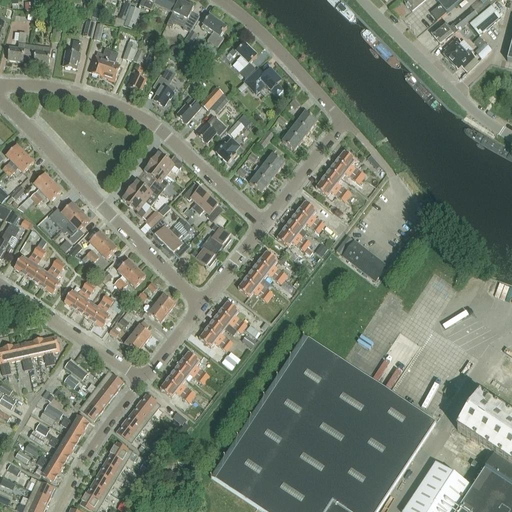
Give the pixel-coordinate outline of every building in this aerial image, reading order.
[(51,0),(48,16),(54,17),(57,0),(51,0)] [(86,0),(84,7),(91,10),(94,0),(86,0)] [(153,5),(159,8),(162,0),(142,0),(143,0),(140,7),(150,12),(153,5)] [(174,15),(180,2),(175,0),(162,0),(159,8),(174,15)] [(408,0),(405,3),(407,4),(406,6),(408,9),(410,8),(413,12),(427,1),(427,0),(434,0),(440,7),(431,14),(438,22),(464,0),(408,0)] [(194,9),(180,2),(174,15),(188,22),(184,31),(190,34),(200,19),(192,15),(194,9)] [(122,30),(131,5),(125,3),(119,19),(117,18),(114,27),(122,30)] [(69,5),(67,13),(73,15),(76,6),(69,5)] [(140,12),(131,8),(124,28),(133,31),(140,12)] [(492,9),(470,26),(479,37),(501,20),(492,9)] [(433,35),(441,45),(447,41),(448,42),(459,33),(468,25),(478,17),(472,10),(450,28),(446,24),(433,35)] [(102,14),(96,12),(93,19),(100,21),(102,14)] [(210,18),(202,29),(212,37),(207,43),(218,50),(224,41),(221,39),(227,30),(210,18)] [(166,27),(172,29),(176,21),(170,19),(166,27)] [(92,40),(96,23),(87,21),(83,37),(92,40)] [(63,31),(63,25),(54,24),(52,43),(59,43),(60,31),(63,31)] [(104,27),(97,26),(93,41),(100,43),(104,27)] [(25,55),(30,56),(31,46),(25,46),(26,44),(25,44),(26,34),(20,33),(18,43),(20,43),(19,49),(11,48),(9,61),(24,63),(25,55)] [(198,36),(191,33),(185,43),(191,47),(198,36)] [(479,50),(485,45),(479,39),(473,45),(479,50)] [(131,64),(140,44),(131,40),(127,49),(122,60),(131,64)] [(467,56),(463,52),(459,48),(462,45),(457,40),(445,51),(448,53),(445,57),(458,71),(462,67),(464,70),(475,59),(470,53),(467,56)] [(79,65),(81,56),(79,56),(81,44),(74,43),(71,54),(66,53),(65,62),(64,69),(66,70),(66,71),(71,72),(71,71),(77,72),(78,65),(79,65)] [(492,51),(486,44),(485,45),(479,50),(476,53),(482,60),(492,51)] [(237,55),(241,58),(237,62),(245,70),(249,66),(249,65),(257,57),(244,45),(238,52),(235,49),(229,54),(233,58),(237,55)] [(49,67),(51,54),(52,49),(31,46),(30,56),(36,56),(35,65),(49,67)] [(184,46),(180,52),(186,56),(189,50),(184,46)] [(90,75),(103,80),(112,54),(106,51),(104,57),(98,55),(96,59),(90,75)] [(145,54),(138,51),(133,62),(140,65),(145,54)] [(119,56),(112,54),(103,80),(103,79),(116,84),(121,68),(115,66),(119,56)] [(245,70),(240,74),(246,80),(255,71),(249,65),(249,66),(245,70)] [(140,95),(147,81),(140,78),(144,70),(137,67),(133,74),(135,75),(128,89),(140,95)] [(159,93),(153,102),(165,109),(170,101),(171,102),(175,95),(174,95),(177,91),(171,87),(177,76),(168,70),(163,78),(161,77),(153,90),(159,93)] [(256,96),(266,87),(277,98),(283,92),(278,86),(281,83),(271,71),(264,77),(259,71),(252,77),(245,84),(247,87),(256,96)] [(245,84),(238,90),(240,93),(247,87),(245,84)] [(201,107),(208,113),(224,96),(216,90),(201,107)] [(230,102),(224,96),(212,110),(218,115),(230,102)] [(186,127),(196,115),(202,109),(191,99),(185,105),(186,107),(176,118),(186,127)] [(301,107),(295,101),(290,106),(296,112),(301,107)] [(302,119),(307,123),(312,118),(306,113),(302,119)] [(252,121),(245,115),(228,134),(234,140),(252,121)] [(207,145),(217,134),(220,137),(226,131),(212,118),(206,124),(207,125),(197,136),(207,145)] [(288,123),(281,118),(277,123),(283,129),(288,123)] [(318,122),(312,118),(307,123),(313,128),(318,122)] [(302,119),(297,125),(309,134),(313,128),(307,123),(302,119)] [(297,125),(292,131),(304,140),(309,134),(297,125)] [(292,131),(288,137),(299,146),(304,140),(292,131)] [(270,144),(275,138),(269,133),(264,139),(270,144)] [(295,152),(299,146),(288,137),(283,143),(295,152)] [(265,150),(270,144),(264,139),(259,146),(265,150)] [(236,155),(238,152),(230,144),(227,147),(226,146),(217,155),(228,165),(237,156),(236,155)] [(6,175),(26,156),(18,147),(7,158),(11,162),(3,171),(6,175)] [(337,162),(362,182),(365,178),(352,168),(356,162),(344,153),(337,162)] [(154,158),(150,163),(167,177),(174,168),(179,172),(184,166),(175,158),(174,158),(170,164),(159,155),(156,159),(154,158)] [(255,165),(259,160),(252,155),(248,160),(255,165)] [(274,155),(269,161),(281,170),(286,164),(274,155)] [(9,178),(18,169),(24,175),(34,164),(26,156),(6,175),(9,178)] [(368,161),(372,166),(376,162),(371,157),(368,161)] [(276,176),(281,170),(269,161),(264,167),(276,176)] [(362,182),(337,162),(330,172),(342,180),(345,176),(359,187),(362,182)] [(155,182),(152,187),(162,194),(166,198),(170,193),(165,190),(168,186),(163,182),(167,177),(150,163),(146,168),(148,169),(144,173),(155,182)] [(276,176),(264,167),(260,173),(272,182),(276,176)] [(243,180),(247,175),(242,169),(237,174),(243,180)] [(338,185),(342,180),(330,172),(323,181),(348,200),(352,196),(338,185)] [(252,177),(267,188),(272,182),(260,173),(258,176),(255,173),(252,177)] [(34,203),(54,184),(46,175),(35,186),(39,191),(30,199),(31,200),(34,203)] [(267,188),(252,177),(251,178),(254,180),(250,185),(262,195),(267,188)] [(332,193),(336,197),(345,204),(348,200),(323,181),(316,190),(327,199),(332,193)] [(133,186),(129,191),(146,204),(151,208),(162,194),(152,187),(148,191),(137,183),(134,187),(133,186)] [(37,207),(46,198),(51,203),(62,193),(54,184),(34,203),(37,207)] [(208,197),(209,196),(203,191),(202,192),(194,184),(194,185),(195,186),(184,198),(189,203),(192,201),(196,205),(192,209),(196,213),(209,199),(208,197)] [(26,192),(20,188),(11,198),(16,203),(26,192)] [(0,204),(2,206),(8,199),(0,190),(0,204)] [(142,210),(146,204),(129,191),(125,196),(126,197),(123,201),(138,213),(136,215),(142,220),(146,215),(142,210)] [(211,200),(209,199),(196,213),(200,217),(204,212),(209,217),(207,219),(212,224),(223,213),(224,214),(225,213),(217,206),(218,204),(212,199),(211,200)] [(34,203),(31,200),(18,212),(22,214),(34,203)] [(298,212),(322,231),(325,227),(313,218),(317,212),(306,203),(298,212)] [(68,227),(71,224),(81,213),(73,204),(62,215),(66,218),(59,225),(58,225),(57,226),(57,227),(58,228),(48,237),(52,241),(62,232),(65,236),(71,230),(68,227)] [(0,206),(0,220),(6,224),(11,212),(0,206)] [(336,212),(329,206),(326,209),(333,215),(336,212)] [(151,230),(163,218),(157,211),(145,223),(151,230)] [(322,231),(298,212),(291,222),(303,230),(306,226),(319,236),(322,231)] [(81,213),(71,224),(79,232),(90,222),(81,213)] [(8,223),(14,227),(19,217),(13,214),(8,223)] [(328,221),(339,234),(346,228),(335,215),(328,221)] [(45,232),(55,223),(49,218),(40,226),(45,232)] [(228,224),(222,219),(217,224),(224,229),(228,224)] [(163,246),(164,247),(178,233),(175,229),(170,234),(166,229),(168,227),(162,221),(151,233),(150,232),(149,232),(157,240),(156,241),(162,247),(163,246)] [(299,235),(303,230),(291,222),(284,231),(308,249),(312,245),(299,235)] [(187,225),(183,229),(187,233),(192,229),(187,225)] [(11,248),(16,240),(15,239),(20,231),(11,226),(6,234),(0,243),(0,260),(3,262),(11,248)] [(210,238),(206,244),(219,254),(225,246),(226,248),(231,241),(230,240),(232,237),(231,237),(231,238),(215,226),(214,226),(215,227),(212,231),(217,235),(213,240),(210,238)] [(293,243),(297,247),(305,253),(307,250),(308,249),(284,231),(277,240),(289,249),(293,243)] [(96,255),(99,253),(110,242),(101,233),(90,244),(95,249),(86,257),(90,261),(96,255)] [(165,250),(170,255),(172,254),(180,262),(179,260),(190,249),(184,243),(182,246),(178,241),(182,237),(178,233),(164,247),(166,248),(165,250)] [(348,238),(336,253),(342,257),(353,242),(348,238)] [(67,254),(75,245),(70,240),(61,249),(67,254)] [(38,248),(42,251),(46,246),(42,241),(38,248)] [(110,242),(99,253),(107,261),(118,251),(110,242)] [(376,283),(387,267),(355,242),(343,258),(376,283)] [(208,268),(210,269),(215,262),(213,261),(219,254),(206,244),(201,250),(204,251),(200,256),(195,253),(192,257),(191,256),(191,257),(207,269),(206,270),(208,268)] [(82,251),(77,246),(68,255),(73,260),(75,258),(82,251)] [(328,251),(322,246),(318,251),(324,256),(328,251)] [(37,259),(42,251),(38,248),(32,256),(37,259)] [(41,262),(46,254),(42,251),(37,259),(41,262)] [(260,263),(285,282),(288,278),(274,268),(278,262),(267,254),(260,263)] [(96,255),(90,261),(94,265),(100,259),(96,255)] [(15,270),(25,277),(36,261),(37,259),(32,256),(28,262),(23,259),(15,270)] [(75,258),(73,260),(83,268),(85,265),(78,259),(77,260),(75,258)] [(34,284),(42,272),(37,268),(40,264),(41,262),(37,259),(36,261),(25,277),(34,284)] [(56,272),(61,264),(57,261),(51,269),(56,272)] [(119,273),(124,278),(114,287),(118,290),(138,271),(130,262),(119,273)] [(285,282),(260,263),(253,272),(264,281),(268,276),(281,287),(285,282)] [(300,267),(310,274),(313,270),(303,263),(300,267)] [(61,264),(56,272),(60,275),(66,267),(61,264)] [(44,290),(55,274),(51,271),(47,275),(42,272),(34,284),(44,290)] [(121,293),(130,284),(136,290),(146,279),(138,271),(118,290),(121,293)] [(260,285),(264,281),(253,272),(246,281),(271,301),(274,296),(260,285)] [(113,278),(108,273),(99,281),(105,286),(113,278)] [(55,274),(44,290),(53,297),(61,285),(56,281),(59,277),(55,274)] [(254,294),(259,297),(268,304),(271,301),(246,281),(238,290),(250,299),(254,294)] [(65,305),(74,311),(86,295),(92,286),(88,283),(83,289),(78,297),(73,293),(65,305)] [(84,318),(92,306),(87,303),(96,289),(92,286),(86,295),(74,311),(84,318)] [(153,296),(158,291),(152,286),(147,290),(153,296)] [(176,306),(164,297),(161,294),(157,301),(159,303),(157,306),(169,316),(176,306)] [(144,305),(148,300),(143,295),(139,299),(144,305)] [(92,306),(84,318),(94,325),(111,300),(106,297),(97,310),(92,306)] [(111,320),(106,316),(115,303),(111,300),(94,325),(103,331),(111,320)] [(161,325),(169,316),(157,306),(156,307),(153,304),(150,308),(154,310),(149,316),(161,325)] [(228,304),(221,313),(237,325),(240,322),(235,318),(239,313),(228,304)] [(221,313),(214,322),(225,331),(229,326),(233,330),(237,325),(221,313)] [(503,328),(511,324),(511,318),(501,323),(503,328)] [(123,320),(119,325),(124,328),(128,324),(123,320)] [(221,335),(225,331),(214,322),(207,331),(223,344),(226,339),(221,335)] [(247,328),(240,322),(237,326),(244,332),(247,328)] [(133,337),(145,347),(152,337),(146,332),(150,328),(144,323),(133,337)] [(130,338),(132,336),(117,325),(109,335),(116,340),(122,332),(130,338)] [(244,332),(237,326),(234,330),(241,336),(244,332)] [(258,342),(262,336),(251,328),(246,333),(258,342)] [(220,347),(223,344),(207,331),(200,340),(211,349),(215,344),(220,347)] [(257,343),(247,336),(242,342),(252,349),(257,343)] [(137,356),(145,347),(133,337),(126,346),(137,356)] [(55,366),(53,355),(59,353),(56,339),(45,341),(50,367),(55,366)] [(511,511),(511,418),(480,397),(458,431),(470,438),(496,455),(473,489),(436,464),(404,511),(378,511),(436,426),(304,339),(303,339),(304,340),(291,359),(290,359),(291,360),(278,379),(277,379),(278,380),(265,399),(264,399),(264,400),(252,419),(251,419),(250,420),(251,420),(239,439),(238,439),(237,440),(238,440),(225,460),(224,459),(224,460),(225,460),(212,480),(211,479),(211,480),(259,511),(511,511)] [(45,341),(34,343),(37,358),(44,357),(46,367),(50,367),(45,341)] [(241,358),(244,354),(228,341),(225,345),(230,349),(241,358)] [(31,359),(37,358),(34,343),(23,346),(29,371),(34,370),(31,359)] [(230,349),(225,345),(222,349),(227,353),(230,349)] [(23,346),(12,348),(15,363),(23,361),(25,372),(29,371),(23,346)] [(9,364),(15,363),(12,348),(1,350),(7,376),(12,375),(9,364)] [(182,363),(207,382),(210,379),(196,368),(200,363),(189,354),(182,363)] [(207,382),(182,363),(175,372),(186,381),(190,376),(203,387),(207,382)] [(71,373),(81,381),(84,376),(75,369),(71,373)] [(107,376),(102,382),(117,394),(125,384),(105,369),(102,372),(107,376)] [(183,386),(186,381),(175,372),(168,381),(192,400),(196,396),(183,386)] [(64,383),(74,390),(79,383),(69,376),(64,383)] [(176,394),(181,398),(189,404),(192,400),(168,381),(161,390),(172,399),(176,394)] [(90,388),(110,404),(117,394),(102,382),(97,389),(92,385),(90,388)] [(13,392),(2,386),(0,389),(0,392),(9,398),(13,392)] [(87,401),(102,413),(110,404),(90,388),(87,391),(92,395),(87,401)] [(54,396),(60,400),(64,395),(58,390),(54,396)] [(50,404),(54,399),(47,393),(43,398),(50,404)] [(15,404),(0,395),(0,401),(1,402),(0,403),(0,406),(11,412),(15,404)] [(139,405),(154,417),(159,410),(164,414),(166,411),(146,395),(139,405)] [(102,413),(87,401),(82,408),(77,404),(75,407),(95,423),(102,413)] [(131,414),(151,430),(154,427),(149,423),(154,417),(139,405),(131,414)] [(44,413),(62,423),(64,420),(61,418),(63,415),(48,406),(44,413)] [(10,419),(0,412),(0,419),(7,424),(10,419)] [(60,426),(62,423),(44,413),(40,419),(53,427),(55,423),(60,426)] [(124,424),(139,436),(144,429),(149,433),(151,430),(131,414),(124,424)] [(182,428),(187,421),(178,414),(173,421),(182,428)] [(65,418),(63,422),(84,435),(85,432),(84,432),(89,424),(77,417),(72,425),(69,423),(70,421),(65,418)] [(82,438),(84,435),(63,422),(61,426),(66,429),(67,427),(69,429),(65,437),(77,444),(81,437),(82,438)] [(11,429),(1,423),(0,424),(0,436),(5,439),(11,429)] [(134,442),(139,436),(124,424),(116,434),(136,449),(139,446),(134,442)] [(35,433),(45,439),(50,432),(39,425),(35,433)] [(181,431),(185,435),(189,429),(185,426),(181,431)] [(48,445),(50,442),(32,432),(28,439),(42,447),(45,443),(48,445)] [(176,444),(180,439),(172,432),(168,437),(176,444)] [(53,438),(51,442),(72,454),(73,452),(72,451),(77,444),(65,437),(60,445),(57,443),(58,441),(53,438)] [(58,449),(53,456),(65,464),(69,456),(70,457),(72,454),(51,442),(49,445),(54,449),(55,447),(58,449)] [(138,457),(133,454),(134,453),(117,443),(111,454),(132,467),(138,457)] [(24,452),(36,460),(41,452),(29,444),(24,452)] [(15,458),(27,465),(30,458),(19,452),(15,458)] [(105,464),(121,474),(125,467),(131,470),(132,467),(111,454),(105,464)] [(41,458),(39,461),(60,474),(62,471),(61,471),(65,464),(53,456),(48,464),(45,463),(46,461),(41,458)] [(60,474),(39,461),(37,465),(42,468),(43,466),(46,468),(41,476),(53,484),(57,477),(58,477),(60,474)] [(172,474),(188,475),(189,469),(193,469),(193,466),(191,466),(191,464),(184,464),(184,461),(178,461),(178,466),(172,465),(172,474)] [(98,475),(120,488),(122,484),(117,481),(121,474),(105,464),(98,475)] [(140,471),(150,477),(155,470),(144,464),(140,471)] [(7,471),(17,477),(21,471),(10,465),(7,471)] [(92,485),(109,495),(113,488),(118,491),(120,488),(98,475),(92,485)] [(36,485),(32,493),(50,501),(55,489),(32,479),(30,483),(36,485)] [(86,495),(108,508),(110,505),(105,502),(109,495),(92,485),(86,495)] [(23,498),(22,501),(45,511),(50,501),(32,493),(29,500),(23,498)] [(106,511),(108,508),(86,495),(80,506),(90,511),(98,511),(101,508),(106,511)] [(0,504),(7,508),(10,501),(0,496),(0,504)] [(26,507),(23,511),(44,511),(45,511),(22,501),(20,505),(26,507)]
